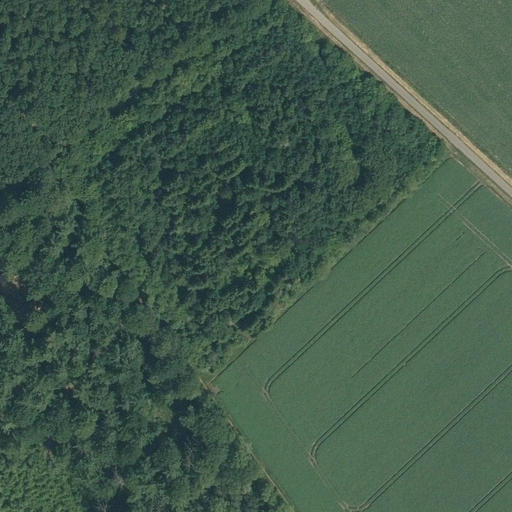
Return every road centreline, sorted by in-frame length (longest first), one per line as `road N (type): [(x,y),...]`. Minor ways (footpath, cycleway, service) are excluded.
road 1 (track): [(294,511),(43,160)]
road 2 (unclassified): [(511,193),(301,0)]
road 3 (track): [(264,0),(43,160)]
